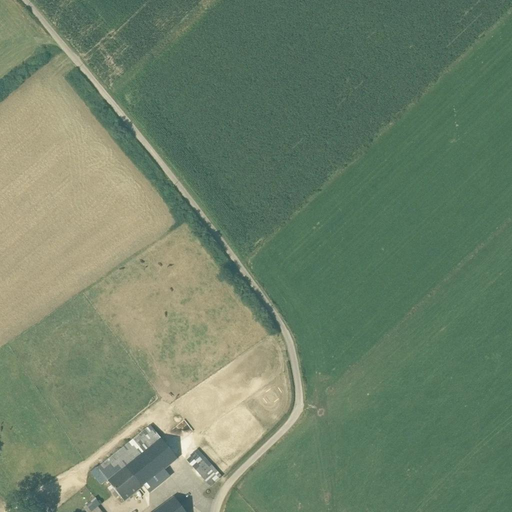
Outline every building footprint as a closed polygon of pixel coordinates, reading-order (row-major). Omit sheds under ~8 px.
[(106,480),(108,482),(161,439),(149,424),(96,467),(106,480)] [(161,439),(108,482),(124,502),(143,486),(163,470),(177,459),(161,439)] [(222,477),(197,450),(186,460),(211,487),(222,477)] [(106,480),(96,467),(90,473),(100,485),(106,480)] [(169,477),(163,470),(143,486),(149,493),(169,477)] [(94,497),(80,508),(83,511),(89,511),(96,506),(99,504),(94,497)] [(185,511),(174,497),(153,511),(185,511)]
